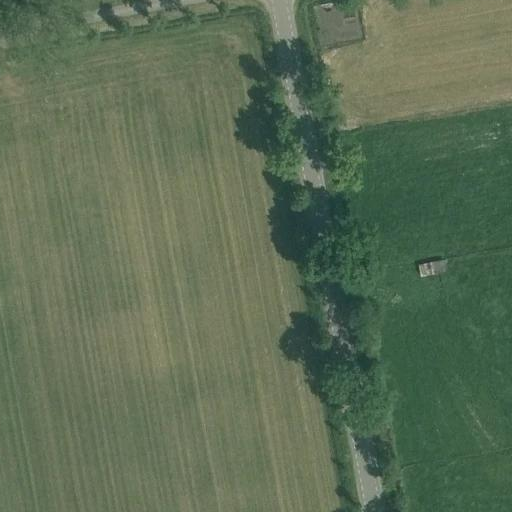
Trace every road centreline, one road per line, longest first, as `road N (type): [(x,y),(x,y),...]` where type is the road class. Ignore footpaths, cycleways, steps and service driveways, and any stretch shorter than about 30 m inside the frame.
road 1 (tertiary): [(372,511),(279,0)]
road 2 (unclassified): [(0,31),(172,0)]
